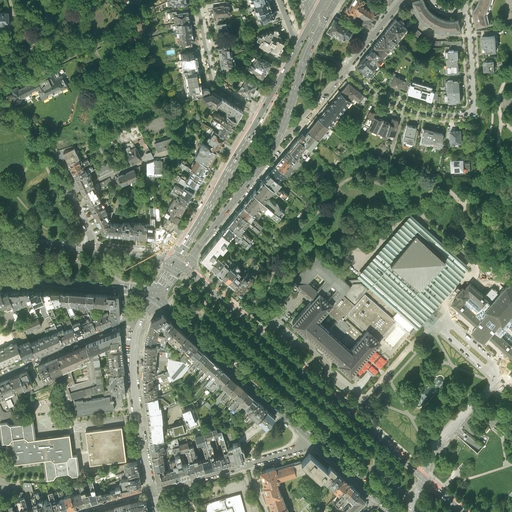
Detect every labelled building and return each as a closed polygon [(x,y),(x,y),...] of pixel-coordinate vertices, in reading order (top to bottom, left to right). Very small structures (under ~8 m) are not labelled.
[(256,14),(270,9),(270,8),(268,1),(267,1),(266,0),(265,0),(253,5),(255,10),(256,14)] [(352,0),(350,4),(361,11),(364,6),(362,5),(364,1),(362,0),(352,0)] [(462,31),(458,20),(453,21),(448,21),(447,21),(446,20),(438,18),(433,15),(428,10),(427,9),(424,5),(422,0),(412,3),(415,10),(418,14),(421,18),(424,21),(428,25),(433,27),(437,29),(442,31),(447,32),(452,32),(457,32),(462,31)] [(487,24),(485,14),(488,10),(490,6),(491,2),(491,0),(479,0),(479,1),(478,3),(476,7),(472,11),(474,16),(477,27),(487,24)] [(358,15),(361,11),(350,4),(348,8),(347,7),(344,12),(351,16),(349,19),(352,20),(356,14),(358,15)] [(364,6),(361,11),(375,20),(378,15),(380,15),(382,13),(380,12),(380,11),(372,5),(369,9),(364,6)] [(213,8),(212,8),(213,13),(212,13),(212,14),(211,14),(211,15),(211,16),(212,16),(213,17),(214,16),(214,17),(230,14),(228,7),(228,6),(224,7),(224,6),(219,7),(213,8)] [(272,14),(270,9),(256,14),(258,19),(260,23),(266,21),(268,21),(273,19),(274,17),(275,17),(273,13),(272,14)] [(0,22),(0,24),(4,24),(4,22),(8,22),(8,11),(0,10),(0,22)] [(372,24),(375,20),(361,11),(358,15),(363,18),(361,22),(369,28),(372,24)] [(174,26),(190,23),(188,13),(176,15),(176,13),(166,15),(167,22),(174,21),(174,26)] [(326,31),(334,36),(342,25),(334,20),(326,31)] [(395,20),(384,33),(396,42),(398,39),(397,39),(406,29),(402,26),(403,25),(404,24),(404,23),(403,22),(403,21),(402,21),(401,21),(400,21),(399,22),(398,23),(395,20)] [(176,34),(191,31),(190,23),(174,26),(176,34)] [(227,29),(226,24),(222,24),(216,25),(216,26),(218,34),(218,33),(218,34),(219,34),(219,35),(220,35),(221,35),(221,34),(222,34),(222,33),(227,32),(228,32),(228,31),(228,30),(228,29),(227,29)] [(345,38),(345,37),(347,38),(352,31),(342,25),(334,36),(338,39),(340,37),(341,38),(341,39),(343,40),(344,39),(345,38)] [(442,47),(442,44),(442,42),(436,42),(430,40),(425,37),(420,34),(417,31),(411,26),(410,28),(407,31),(429,49),(430,47),(433,48),(437,48),(440,48),(442,48),(442,47)] [(259,45),(267,50),(269,48),(273,51),(274,50),(278,52),(280,49),(280,50),(282,47),(281,46),(283,43),(280,41),(281,39),(279,38),(280,37),(277,35),(279,32),(274,30),(272,33),(270,31),(268,34),(266,33),(264,35),(263,34),(261,37),(259,36),(256,40),(260,42),(259,45)] [(191,31),(176,34),(178,45),(179,49),(182,48),(192,47),(191,43),(193,43),(191,31)] [(102,59),(123,48),(115,33),(99,41),(101,46),(96,49),(102,59)] [(396,43),(396,42),(384,33),(378,41),(389,50),(391,51),(396,45),(395,44),(396,43)] [(491,37),(482,38),(483,48),(486,48),(487,53),(497,53),(496,37),(491,37)] [(386,53),(389,50),(378,41),(373,47),(372,49),(383,58),(384,58),(387,54),(386,53)] [(218,49),(219,58),(232,56),(232,51),(229,52),(228,45),(222,46),(220,46),(221,49),(218,49)] [(376,66),(383,58),(372,49),(372,48),(365,56),(376,66)] [(446,59),(458,58),(458,51),(454,51),(454,50),(449,50),(449,51),(446,52),(445,52),(446,59)] [(181,61),(194,59),(193,52),(183,54),(180,54),(181,61)] [(232,60),(232,56),(219,58),(221,68),(232,66),(235,65),(234,60),(232,60)] [(256,65),(267,71),(272,64),(263,59),(261,59),(257,56),(253,63),(256,65)] [(373,70),(376,66),(365,56),(356,67),(367,76),(373,70)] [(184,69),(197,67),(196,59),(194,59),(181,61),(182,67),(181,67),(182,69),(184,69)] [(494,71),(494,63),(484,63),(484,72),(494,71)] [(253,73),(263,79),(267,71),(256,65),(255,67),(250,64),(248,68),(254,72),(253,73)] [(458,72),(458,65),(447,66),(447,69),(444,70),(444,74),(446,73),(452,73),(455,73),(458,72)] [(183,76),(198,73),(197,67),(184,69),(184,72),(182,73),(183,76)] [(18,86),(11,90),(12,93),(11,94),(13,99),(16,104),(24,100),(23,98),(38,90),(43,100),(52,96),(62,90),(61,90),(68,86),(63,74),(60,76),(57,71),(54,72),(53,68),(46,72),(47,74),(38,79),(35,78),(32,80),(31,83),(19,89),(18,86)] [(376,72),(373,70),(367,76),(371,79),(376,72)] [(198,73),(183,76),(183,78),(185,78),(185,82),(184,82),(185,87),(201,84),(200,82),(201,82),(200,76),(199,76),(198,73)] [(390,79),(387,84),(399,90),(401,85),(401,86),(402,85),(403,83),(402,83),(403,81),(395,77),(393,81),(390,79)] [(240,87),(238,91),(249,98),(251,94),(254,96),(256,93),(258,90),(255,88),(257,85),(245,78),(242,82),(241,81),(237,86),(240,87)] [(447,88),(447,92),(459,91),(459,89),(461,88),(460,85),(459,85),(459,82),(453,82),(452,80),(448,81),(448,82),(446,82),(446,88),(447,88)] [(344,82),(341,86),(343,88),(340,92),(351,102),(353,103),(356,99),(359,102),(364,96),(347,82),(345,81),(344,82)] [(408,94),(418,97),(422,85),(412,83),(412,85),(410,85),(408,94)] [(201,84),(185,87),(186,92),(187,92),(187,93),(189,93),(189,94),(193,94),(194,100),(201,97),(209,94),(209,91),(206,90),(202,91),(201,84)] [(422,85),(418,97),(426,99),(426,100),(430,101),(431,96),(433,92),(430,91),(431,88),(422,85)] [(337,90),(331,98),(334,100),(329,105),(339,114),(346,105),(347,106),(351,102),(340,92),(337,90)] [(459,93),(459,91),(447,92),(447,95),(445,95),(444,95),(444,96),(444,102),(449,102),(449,103),(456,102),(456,101),(460,101),(460,97),(461,97),(461,93),(459,93)] [(209,94),(201,97),(200,100),(208,103),(208,104),(208,105),(208,106),(209,106),(210,106),(211,106),(212,105),(216,108),(218,105),(221,98),(212,93),(209,94)] [(226,114),(227,114),(236,120),(238,117),(240,117),(241,114),(240,114),(242,111),(221,98),(218,105),(227,110),(227,112),(226,114)] [(339,114),(329,105),(326,103),(321,110),(324,112),(318,119),(328,127),(329,126),(330,126),(331,125),(331,124),(331,123),(334,125),(339,120),(336,118),(337,117),(338,116),(339,115),(339,114)] [(377,132),(382,121),(383,120),(379,118),(379,119),(375,117),(377,113),(373,112),(373,113),(369,111),(363,124),(369,126),(367,129),(376,133),(377,132)] [(225,117),(222,117),(214,113),(212,117),(213,117),(231,128),(232,128),(233,127),(234,127),(235,125),(234,123),(236,120),(227,114),(225,117)] [(217,132),(226,137),(228,134),(229,134),(230,131),(231,128),(213,117),(211,122),(219,127),(220,127),(220,128),(219,128),(217,132)] [(313,120),(305,129),(317,140),(321,136),(324,138),(328,134),(326,133),(330,128),(328,127),(318,119),(314,124),(313,123),(315,121),(313,120)] [(384,122),(382,121),(377,132),(381,134),(382,137),(387,139),(388,135),(395,137),(399,124),(397,123),(397,121),(392,119),(390,125),(389,124),(389,122),(385,120),(384,122)] [(139,136),(141,139),(143,138),(136,124),(115,131),(125,151),(135,146),(134,142),(135,142),(136,139),(136,138),(139,136)] [(406,126),(403,140),(407,142),(407,139),(413,141),(416,128),(416,127),(411,126),(411,127),(406,126)] [(305,129),(297,139),(309,149),(310,149),(317,140),(305,129)] [(210,146),(212,149),(217,152),(221,144),(223,144),(225,141),(224,141),(226,137),(217,132),(215,130),(208,140),(210,146)] [(426,144),(430,145),(433,132),(423,130),(421,144),(426,145),(426,144)] [(442,134),(433,132),(430,145),(435,146),(435,147),(439,148),(440,145),(440,144),(441,144),(442,138),(441,138),(442,134)] [(454,133),(450,133),(451,142),(450,142),(451,144),(454,144),(454,143),(461,143),(461,133),(458,133),(454,133)] [(172,137),(154,142),(157,151),(174,145),(172,137)] [(147,155),(149,158),(153,156),(150,151),(143,138),(141,139),(139,140),(146,152),(147,155)] [(297,139),(288,150),(300,160),(303,157),(304,158),(307,154),(306,153),(309,149),(297,139)] [(195,157),(197,158),(209,165),(217,152),(212,149),(210,146),(208,146),(202,142),(199,148),(200,148),(195,157)] [(68,163),(79,157),(73,145),(57,150),(53,151),(58,161),(66,158),(68,163)] [(142,158),(135,146),(125,151),(131,163),(142,158)] [(288,150),(282,157),(294,166),(295,167),(301,161),(300,160),(288,150)] [(80,163),(82,162),(80,157),(79,157),(68,163),(70,168),(80,163)] [(282,157),(275,165),(286,174),(286,175),(294,166),(282,157)] [(191,168),(203,175),(205,171),(206,172),(208,169),(207,169),(209,165),(197,158),(191,168)] [(161,160),(153,160),(154,173),(162,173),(162,162),(162,160),(161,160)] [(463,160),(452,160),(452,170),(463,170),(463,163),(463,160)] [(109,161),(96,168),(97,174),(101,174),(100,173),(103,172),(103,171),(106,171),(105,170),(108,169),(108,171),(114,170),(109,161)] [(81,165),(80,163),(70,168),(73,173),(82,168),(81,165)] [(190,172),(189,174),(200,180),(203,175),(191,168),(184,164),(182,167),(190,172)] [(275,165),(269,173),(279,182),(286,174),(275,165)] [(76,178),(88,172),(93,169),(91,166),(85,169),(85,170),(84,171),(82,168),(73,173),(75,178),(76,178)] [(134,169),(117,176),(118,178),(121,184),(122,186),(137,180),(137,177),(135,172),(134,169)] [(83,189),(84,190),(93,186),(93,185),(93,184),(92,182),(93,182),(88,172),(76,178),(80,185),(81,185),(83,189)] [(180,176),(196,186),(200,180),(189,174),(187,177),(182,173),(180,176)] [(269,173),(263,180),(277,192),(284,197),(288,193),(281,188),(280,189),(279,188),(278,188),(276,187),(279,184),(280,185),(281,183),(279,182),(269,173)] [(185,184),(184,186),(193,192),(196,186),(180,176),(178,180),(185,184)] [(98,183),(101,188),(110,183),(109,181),(111,180),(109,177),(107,178),(105,181),(103,180),(101,182),(100,182),(98,183)] [(255,190),(253,192),(280,214),(283,210),(277,205),(278,204),(275,202),(274,202),(268,197),(267,195),(269,192),(272,192),(275,195),(277,192),(263,180),(255,190)] [(174,184),(172,188),(189,198),(193,192),(184,186),(181,190),(180,190),(181,188),(174,184)] [(97,193),(94,186),(93,186),(84,190),(82,191),(84,195),(88,203),(98,199),(100,198),(97,193)] [(176,198),(185,204),(189,198),(172,188),(170,191),(178,196),(176,198)] [(247,199),(243,204),(254,214),(257,216),(260,213),(257,210),(257,208),(258,206),(260,206),(265,209),(267,211),(271,215),(276,218),(280,214),(253,192),(252,194),(247,199)] [(167,207),(170,209),(179,214),(185,204),(176,198),(175,197),(172,203),(170,202),(167,207)] [(100,203),(98,199),(88,203),(92,211),(104,205),(109,203),(107,199),(100,203)] [(243,204),(238,211),(259,228),(262,225),(254,219),(253,219),(251,217),(254,214),(243,204)] [(107,213),(104,205),(92,211),(96,218),(106,213),(107,213)] [(176,220),(179,214),(170,209),(169,211),(166,209),(164,212),(166,213),(176,220)] [(238,211),(233,217),(244,226),(248,221),(250,223),(249,225),(257,232),(260,229),(259,228),(238,211)] [(106,213),(96,218),(95,218),(96,220),(95,220),(97,224),(98,224),(99,226),(108,221),(107,217),(108,217),(106,213)] [(162,223),(170,229),(174,222),(176,220),(166,213),(164,216),(163,219),(164,219),(162,223)] [(122,216),(121,223),(121,234),(129,235),(130,223),(131,217),(122,216)] [(233,217),(227,223),(248,241),(251,238),(243,231),(241,230),(244,226),(233,217)] [(411,218),(358,278),(362,281),(363,280),(370,286),(364,293),(396,321),(408,331),(417,320),(422,314),(427,309),(436,299),(465,266),(445,248),(411,218)] [(109,221),(108,221),(99,226),(102,231),(105,233),(121,234),(121,223),(111,222),(111,221),(109,220),(109,221)] [(134,223),(130,223),(129,235),(138,236),(138,221),(134,221),(134,223)] [(146,222),(138,221),(138,236),(146,236),(146,225),(146,222)] [(174,222),(170,229),(172,230),(178,234),(182,227),(174,222)] [(154,226),(155,237),(157,237),(163,238),(165,237),(166,236),(170,229),(162,223),(161,223),(160,224),(159,224),(156,225),(154,225),(154,226)] [(221,231),(229,237),(231,235),(234,233),(235,237),(245,245),(248,241),(227,223),(221,231)] [(152,225),(146,225),(146,236),(155,237),(154,226),(152,225)] [(178,234),(172,230),(168,237),(167,238),(166,239),(164,240),(162,240),(156,239),(155,239),(154,240),(154,247),(166,247),(168,247),(170,247),(170,246),(171,246),(172,245),(172,244),(172,243),(176,236),(178,234)] [(200,257),(209,264),(216,256),(214,254),(219,248),(222,250),(226,245),(224,243),(229,237),(221,231),(214,240),(204,252),(200,257)] [(209,264),(215,270),(225,258),(223,256),(225,254),(221,251),(216,256),(209,264)] [(233,262),(234,260),(231,258),(231,259),(228,257),(229,256),(230,257),(232,255),(230,253),(225,258),(215,270),(221,275),(233,262)] [(364,293),(370,286),(363,280),(362,281),(358,278),(357,279),(349,280),(346,282),(315,255),(290,285),(293,288),(294,289),(296,287),(311,301),(292,323),(304,334),(306,333),(317,343),(316,343),(318,345),(322,348),(325,350),(327,352),(338,361),(337,363),(352,376),(352,377),(353,378),(354,377),(355,378),(356,378),(357,378),(358,377),(358,376),(353,371),(357,365),(358,366),(360,366),(361,366),(362,365),(363,364),(363,363),(363,362),(363,360),(364,360),(363,359),(366,355),(367,356),(368,355),(369,355),(370,355),(371,355),(372,354),(373,353),(373,351),(372,350),(372,349),(396,321),(364,293)] [(221,275),(227,280),(237,269),(239,266),(237,264),(236,265),(233,262),(221,275)] [(243,274),(244,272),(241,269),(239,271),(237,269),(227,280),(233,285),(243,274)] [(243,274),(233,285),(238,290),(239,291),(238,291),(238,292),(239,293),(240,293),(241,293),(241,292),(241,291),(242,291),(255,276),(255,274),(253,273),(250,273),(249,274),(246,271),(244,275),(243,274)] [(477,325),(472,331),(478,336),(483,341),(484,342),(489,336),(511,356),(511,316),(511,315),(511,284),(510,285),(507,286),(500,294),(493,288),(492,288),(485,296),(470,283),(464,290),(462,288),(460,290),(457,287),(454,291),(455,292),(457,293),(455,295),(458,297),(452,304),(477,325)] [(3,290),(0,290),(0,291),(6,304),(7,307),(13,304),(7,290),(3,292),(3,290)] [(18,291),(7,290),(13,304),(14,306),(23,302),(18,291)] [(29,292),(34,304),(39,302),(44,314),(49,312),(40,291),(38,292),(37,291),(34,292),(33,290),(29,292)] [(28,291),(18,291),(23,302),(26,301),(32,315),(37,313),(34,304),(29,292),(28,291)] [(50,291),(40,291),(49,312),(51,315),(55,314),(51,306),(50,306),(50,305),(49,304),(49,303),(50,303),(51,303),(54,302),(50,293),(50,291)] [(59,291),(50,291),(50,293),(54,302),(54,304),(61,301),(59,294),(59,291)] [(59,291),(59,294),(61,301),(62,302),(65,302),(66,303),(67,304),(67,305),(70,313),(74,311),(71,303),(68,297),(69,292),(59,291)] [(68,297),(71,303),(74,303),(74,304),(78,304),(83,304),(82,310),(88,310),(85,303),(86,293),(69,292),(68,297)] [(92,304),(93,293),(86,293),(85,303),(88,310),(90,315),(93,313),(89,305),(88,303),(92,304)] [(107,294),(93,293),(92,304),(106,305),(107,294)] [(110,305),(110,308),(114,307),(114,304),(118,303),(118,295),(112,295),(107,294),(106,305),(110,305)] [(185,294),(182,295),(182,298),(183,299),(182,300),(185,303),(186,302),(188,303),(189,302),(190,301),(190,300),(189,299),(190,297),(187,294),(186,296),(185,294)] [(109,314),(108,314),(111,322),(119,318),(119,314),(118,303),(114,304),(114,307),(110,308),(109,308),(109,314)] [(101,326),(97,317),(94,318),(94,317),(93,315),(96,314),(96,312),(93,313),(90,315),(91,318),(95,329),(99,327),(101,326)] [(111,322),(108,314),(107,312),(97,317),(101,326),(108,323),(111,322)] [(163,314),(161,315),(152,320),(150,321),(158,329),(162,325),(165,328),(171,322),(169,320),(169,319),(165,316),(163,314)] [(91,331),(87,322),(82,324),(81,324),(82,323),(83,322),(80,315),(76,317),(79,322),(84,334),(88,332),(91,331)] [(38,317),(21,324),(25,332),(41,325),(38,317)] [(95,329),(91,318),(86,320),(87,322),(91,331),(94,329),(95,329)] [(66,330),(70,340),(74,338),(77,337),(72,325),(69,319),(66,321),(69,328),(70,327),(71,328),(66,330)] [(158,329),(150,321),(147,332),(157,335),(158,329)] [(84,334),(79,322),(72,325),(77,337),(81,335),(84,334)] [(177,327),(171,322),(165,328),(164,329),(166,332),(165,333),(168,336),(177,327)] [(70,340),(66,330),(64,331),(60,323),(55,326),(62,343),(66,341),(70,340)] [(62,343),(55,326),(55,325),(44,330),(47,336),(38,340),(38,341),(37,342),(36,341),(30,344),(35,355),(39,353),(40,353),(42,353),(44,352),(44,351),(53,347),(54,347),(56,347),(57,346),(58,345),(62,343)] [(168,336),(168,337),(172,341),(181,331),(177,327),(168,336)] [(181,331),(172,341),(177,345),(178,345),(186,335),(181,331)] [(119,332),(85,345),(89,354),(93,352),(92,351),(106,345),(106,347),(108,346),(109,346),(110,349),(121,348),(121,347),(119,332)] [(157,335),(147,332),(144,344),(155,345),(156,340),(159,341),(160,336),(157,335)] [(186,335),(178,345),(181,347),(182,345),(184,347),(191,340),(186,335)] [(166,338),(160,336),(159,341),(158,345),(164,345),(166,338)] [(187,350),(180,357),(183,360),(189,352),(196,345),(191,340),(184,347),(187,350)] [(35,355),(30,344),(29,341),(17,346),(22,355),(23,359),(26,358),(26,359),(30,357),(35,355)] [(22,355),(17,346),(16,342),(13,344),(11,343),(10,344),(9,345),(4,347),(5,349),(0,351),(0,349),(0,365),(6,362),(7,361),(9,362),(10,361),(11,360),(15,358),(16,359),(18,358),(18,357),(22,355)] [(155,345),(144,344),(144,350),(144,356),(155,356),(156,353),(157,351),(156,351),(158,345),(155,345)] [(85,345),(57,357),(62,368),(62,369),(63,370),(82,362),(85,361),(85,359),(90,357),(89,354),(85,345)] [(203,351),(196,345),(189,352),(196,358),(203,351)] [(322,348),(318,345),(315,349),(321,354),(325,350),(322,348)] [(121,348),(108,349),(109,354),(110,364),(123,362),(121,348)] [(196,358),(188,367),(191,369),(198,362),(200,364),(208,355),(203,351),(196,358)] [(183,360),(182,360),(175,359),(168,357),(167,367),(168,370),(169,374),(167,375),(168,379),(170,381),(182,375),(188,367),(196,358),(189,352),(183,360)] [(208,355),(200,364),(202,366),(195,373),(198,376),(213,360),(208,355)] [(381,356),(378,360),(383,364),(387,360),(381,356)] [(57,357),(45,363),(50,374),(62,369),(62,368),(57,357)] [(155,360),(143,360),(143,367),(142,379),(152,376),(155,375),(155,373),(154,373),(155,360)] [(213,360),(198,376),(200,378),(207,371),(210,373),(218,364),(213,360)] [(82,362),(63,370),(66,380),(68,385),(74,384),(70,371),(71,369),(77,366),(79,367),(80,367),(87,364),(85,361),(82,362)] [(123,362),(110,364),(111,373),(124,372),(123,362)] [(45,363),(37,366),(40,371),(39,371),(40,374),(41,374),(43,379),(46,378),(51,375),(50,374),(45,363)] [(218,364),(210,373),(212,375),(205,382),(208,385),(223,369),(218,364)] [(229,374),(223,369),(208,385),(211,388),(218,380),(221,383),(229,374)] [(166,371),(160,373),(160,376),(161,382),(168,379),(167,375),(169,374),(168,370),(166,371)] [(29,376),(26,371),(19,374),(24,387),(32,384),(30,379),(30,378),(29,377),(29,376)] [(111,373),(110,373),(110,380),(110,384),(111,388),(112,395),(113,395),(126,393),(124,372),(111,373)] [(19,374),(10,378),(14,389),(15,391),(24,387),(19,374)] [(221,383),(226,387),(228,389),(236,381),(229,374),(221,383)] [(51,375),(46,378),(49,385),(54,383),(52,377),(51,375)] [(152,376),(142,379),(142,384),(143,390),(154,384),(153,381),(152,376)] [(14,389),(10,378),(0,382),(0,387),(3,394),(14,389)] [(161,382),(160,382),(163,393),(163,394),(165,393),(174,389),(175,389),(170,381),(168,379),(161,382)] [(68,385),(66,380),(59,383),(66,400),(72,398),(70,392),(68,385)] [(228,389),(220,397),(223,400),(231,392),(234,395),(242,386),(236,381),(228,389)] [(97,385),(93,385),(95,391),(103,389),(102,383),(97,385)] [(110,384),(107,384),(108,390),(103,390),(104,396),(104,395),(105,396),(112,395),(111,388),(110,384)] [(154,384),(143,390),(144,398),(154,396),(157,395),(155,384),(154,384)] [(242,386),(234,395),(236,397),(230,404),(233,406),(247,391),(242,386)] [(223,389),(210,402),(206,399),(203,402),(210,408),(220,397),(228,389),(226,387),(224,390),(223,389)] [(75,397),(73,398),(76,415),(85,413),(108,409),(114,408),(112,397),(113,396),(113,395),(112,395),(105,396),(104,395),(104,396),(103,390),(103,389),(95,391),(92,392),(89,393),(86,394),(83,395),(80,396),(78,396),(75,397)] [(154,396),(144,398),(145,405),(147,415),(148,424),(148,427),(148,428),(149,441),(157,439),(163,438),(163,439),(190,432),(193,431),(202,428),(191,401),(183,405),(184,408),(181,409),(183,413),(186,421),(187,423),(183,424),(182,422),(172,425),(172,427),(167,428),(167,430),(163,431),(162,428),(162,426),(162,422),(162,420),(160,405),(163,404),(166,403),(166,404),(179,398),(174,389),(165,393),(163,394),(163,393),(157,395),(154,396)] [(247,391),(233,406),(235,409),(242,402),(244,404),(252,395),(247,391)] [(244,404),(242,405),(245,407),(240,413),(243,415),(257,400),(252,395),(244,404)] [(266,408),(257,400),(243,415),(242,416),(246,419),(252,413),(257,418),(266,408)] [(10,410),(5,411),(3,410),(1,408),(0,405),(0,418),(12,415),(10,410)] [(266,408),(257,418),(264,424),(273,414),(266,408)] [(22,422),(22,423),(10,424),(7,422),(7,421),(0,422),(0,423),(3,441),(2,441),(2,442),(7,441),(10,441),(12,437),(24,436),(28,438),(35,437),(34,437),(32,418),(25,419),(23,422),(22,422)] [(257,418),(237,435),(237,436),(239,439),(240,444),(264,424),(257,418)] [(122,426),(86,431),(90,463),(126,459),(122,426)] [(227,446),(221,428),(217,429),(216,426),(211,427),(214,435),(214,436),(218,434),(224,453),(219,454),(222,464),(231,461),(228,451),(227,446)] [(219,454),(215,455),(212,446),(211,442),(209,437),(214,435),(211,427),(207,428),(207,431),(204,432),(213,466),(222,464),(219,454)] [(213,466),(204,432),(195,435),(197,443),(202,441),(203,443),(202,443),(202,444),(205,456),(205,455),(206,457),(202,459),(205,469),(213,466)] [(62,459),(67,458),(70,454),(73,454),(70,433),(35,437),(28,438),(24,436),(12,437),(10,441),(7,441),(10,462),(43,458),(51,457),(55,460),(62,459)] [(157,439),(149,441),(150,449),(159,446),(158,441),(160,441),(161,445),(163,444),(164,444),(163,439),(163,438),(157,439)] [(241,446),(239,439),(236,440),(232,441),(233,444),(227,446),(228,451),(233,450),(236,460),(244,457),(241,446)] [(188,443),(187,440),(179,443),(179,446),(180,450),(182,450),(185,449),(185,452),(186,452),(188,459),(188,460),(188,463),(186,463),(189,473),(196,471),(188,443)] [(202,458),(197,460),(197,458),(198,457),(196,453),(195,453),(193,444),(192,445),(191,442),(188,443),(196,471),(205,469),(202,459),(202,458)] [(159,446),(150,449),(152,455),(161,451),(164,449),(165,449),(169,447),(169,446),(168,446),(166,443),(163,444),(161,445),(159,446)] [(179,446),(170,448),(169,447),(168,448),(169,451),(170,455),(172,454),(171,452),(174,452),(180,450),(179,446)] [(233,450),(228,451),(231,461),(236,460),(233,450)] [(161,451),(152,455),(152,461),(163,457),(166,456),(170,455),(169,451),(164,453),(163,454),(162,455),(161,451)] [(316,458),(309,452),(301,461),(304,464),(319,478),(321,477),(321,476),(323,475),(324,476),(323,478),(326,481),(336,471),(336,470),(333,468),(329,465),(327,468),(316,458)] [(70,454),(67,458),(62,459),(55,460),(51,457),(43,458),(44,459),(44,458),(47,477),(46,477),(53,476),(56,473),(68,471),(71,473),(72,474),(79,473),(78,473),(76,454),(73,454),(70,454)] [(186,463),(182,464),(181,463),(182,463),(179,454),(175,455),(175,458),(181,476),(189,473),(186,463)] [(163,457),(152,461),(154,470),(163,467),(164,467),(163,461),(164,461),(163,457)] [(175,458),(169,460),(170,465),(171,465),(173,465),(173,467),(168,468),(169,469),(171,479),(181,476),(175,458)] [(301,461),(299,459),(297,460),(282,464),(275,467),(274,466),(261,470),(263,477),(262,477),(263,481),(264,485),(262,485),(264,492),(266,498),(268,498),(270,504),(271,510),(273,510),(273,511),(287,511),(286,506),(285,506),(281,494),(280,494),(275,479),(278,478),(304,471),(303,465),(304,464),(301,461)] [(136,460),(124,463),(124,465),(125,472),(127,471),(137,468),(136,460)] [(107,470),(91,477),(93,484),(109,476),(115,475),(113,467),(107,470)] [(166,471),(164,471),(163,467),(154,470),(157,481),(159,482),(171,479),(169,469),(166,470),(166,471)] [(137,468),(127,471),(128,475),(128,477),(139,474),(137,468)] [(326,481),(326,482),(332,487),(342,476),(339,474),(336,471),(326,481)] [(128,477),(121,479),(121,483),(127,482),(126,480),(130,479),(130,481),(139,479),(139,474),(128,477)] [(345,479),(342,476),(332,487),(338,493),(339,492),(348,482),(345,479)] [(91,477),(87,479),(90,488),(91,491),(88,492),(91,502),(98,500),(95,491),(95,492),(93,484),(91,477)] [(139,479),(130,481),(131,484),(127,484),(127,482),(121,483),(122,487),(131,486),(140,483),(139,479)] [(30,482),(24,481),(23,482),(25,490),(32,488),(30,482)] [(91,502),(88,492),(85,493),(84,490),(81,481),(78,483),(85,504),(91,502)] [(348,482),(339,492),(341,494),(334,502),(337,505),(353,487),(351,484),(348,482)] [(78,483),(76,483),(73,484),(76,492),(77,493),(70,495),(74,507),(85,504),(78,483)] [(140,483),(131,486),(122,487),(120,488),(121,493),(140,488),(141,486),(140,483)] [(120,486),(115,487),(115,490),(114,490),(114,489),(112,490),(108,491),(110,497),(121,493),(120,488),(120,486)] [(353,487),(337,505),(340,507),(348,499),(347,498),(348,497),(351,500),(352,498),(359,491),(356,489),(353,487)] [(64,497),(61,489),(60,489),(60,490),(58,491),(60,500),(58,501),(61,511),(68,509),(64,497)] [(108,491),(101,493),(101,490),(95,491),(98,500),(110,497),(108,491)] [(58,501),(54,502),(54,500),(54,499),(52,491),(48,492),(50,499),(53,511),(56,511),(61,511),(58,501)] [(365,497),(359,491),(352,498),(354,500),(349,504),(348,503),(346,504),(342,509),(345,511),(343,511),(340,511),(339,511),(338,511),(351,511),(353,511),(364,500),(365,497)] [(46,511),(44,503),(41,504),(40,500),(38,493),(37,492),(34,493),(34,496),(39,511),(46,511)] [(244,511),(240,492),(204,502),(207,511),(244,511)] [(74,507),(70,495),(64,497),(68,509),(74,507)] [(31,511),(31,508),(31,507),(30,507),(28,508),(27,508),(24,496),(20,497),(21,499),(24,511),(31,511)] [(39,511),(34,496),(33,496),(30,497),(34,507),(31,508),(31,511),(39,511)] [(53,511),(50,499),(44,501),(44,503),(46,511),(53,511)] [(140,510),(140,511),(141,511),(148,510),(145,501),(143,501),(139,502),(130,504),(132,511),(135,511),(135,510),(139,509),(139,510),(140,510)]
